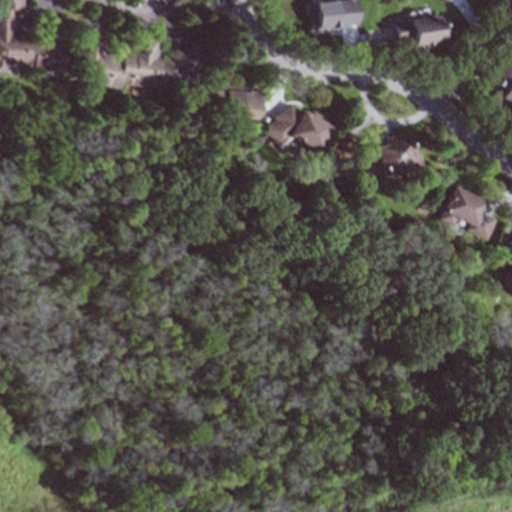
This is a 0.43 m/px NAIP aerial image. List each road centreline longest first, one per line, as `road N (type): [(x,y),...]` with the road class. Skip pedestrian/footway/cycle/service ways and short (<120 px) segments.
road 1 (residential): [(511,167),(413,88),(282,57),(255,32),(242,0)]
road 2 (residential): [(511,7),(433,102)]
